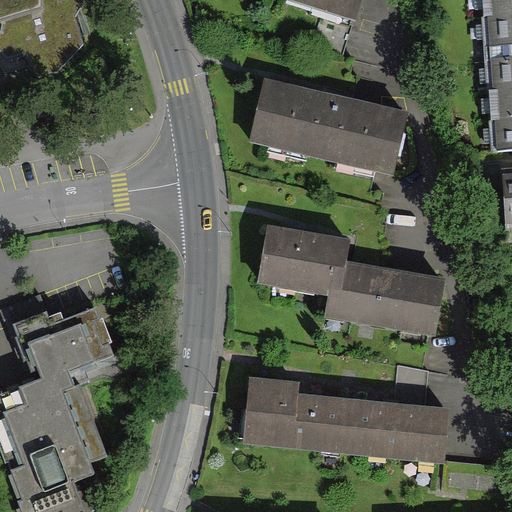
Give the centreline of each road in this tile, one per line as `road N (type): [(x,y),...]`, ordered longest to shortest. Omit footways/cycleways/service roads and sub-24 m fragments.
road 1 (residential): [(197,180),(198,319),(156,511)]
road 2 (residential): [(197,180),(0,215)]
road 3 (residential): [(153,0),(181,87),(197,180)]
